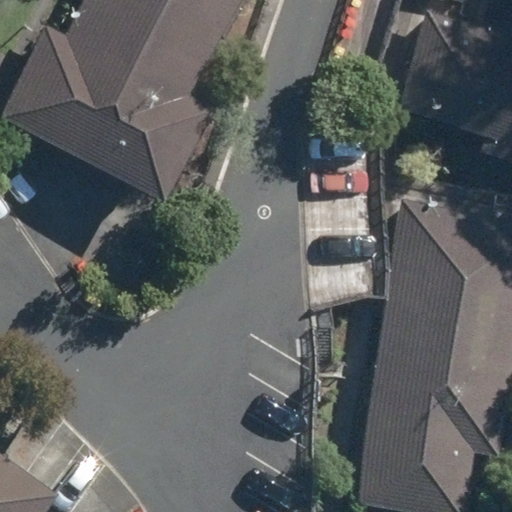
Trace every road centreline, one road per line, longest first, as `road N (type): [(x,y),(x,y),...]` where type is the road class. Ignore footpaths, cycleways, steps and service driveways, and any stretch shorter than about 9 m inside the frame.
road 1 (residential): [(308,0),(257,170),(221,418)]
road 2 (residential): [(0,216),(221,418)]
